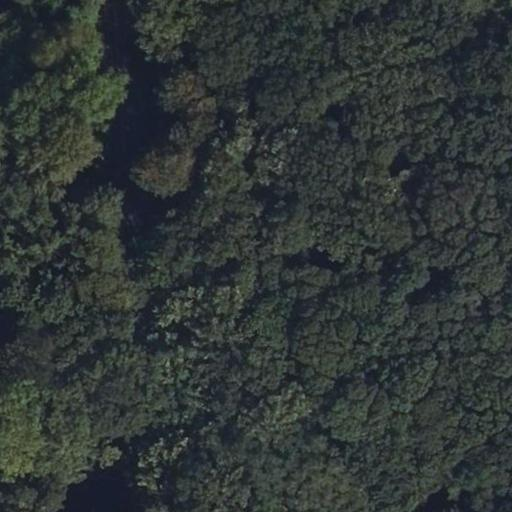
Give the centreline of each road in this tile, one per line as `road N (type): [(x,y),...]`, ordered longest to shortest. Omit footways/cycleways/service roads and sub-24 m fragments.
road 1 (tertiary): [(58,0),(90,412),(113,511)]
road 2 (track): [(511,107),(416,255),(318,449),(319,511)]
